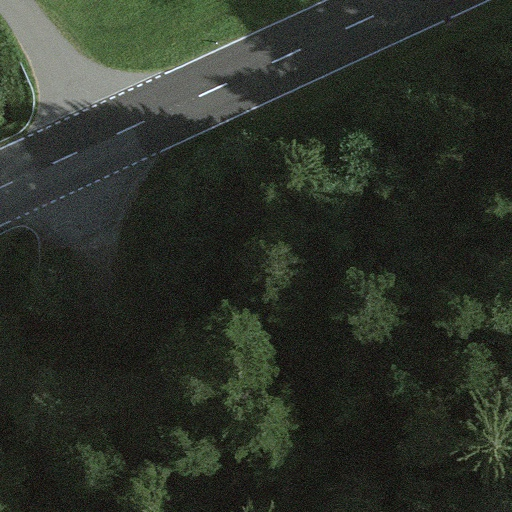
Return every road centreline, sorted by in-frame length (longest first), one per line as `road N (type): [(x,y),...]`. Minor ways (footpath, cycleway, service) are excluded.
road 1 (primary): [(99,139),(405,0)]
road 2 (unclassified): [(99,139),(11,0)]
